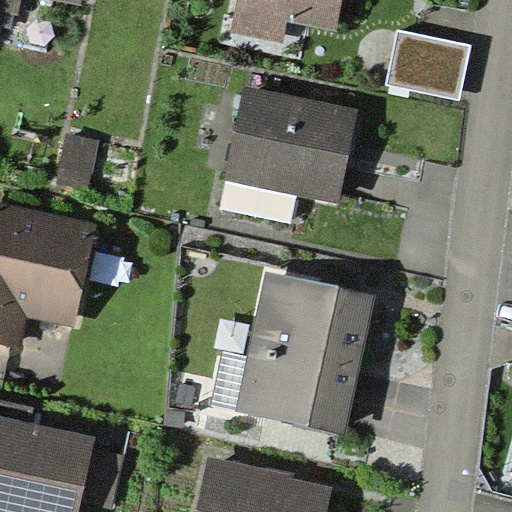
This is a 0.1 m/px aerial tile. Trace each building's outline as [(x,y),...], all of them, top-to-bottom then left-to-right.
[(86,0),(0,0),(83,16),(86,0)] [(336,42),(342,0),(240,0),(232,46),(285,55),(288,34),(336,42)] [(472,47),(399,31),(387,87),(461,102),(472,47)] [(359,117),(242,94),(223,187),(341,210),(359,117)] [(68,133),(55,187),(88,195),(100,141),(68,133)] [(103,233),(0,212),(0,346),(23,351),(28,324),(83,335),(103,233)] [(369,303),(263,282),(236,416),(341,437),(369,303)] [(73,511),(91,434),(0,413),(0,511),(73,511)] [(328,511),(334,490),(207,462),(195,511),(328,511)]
